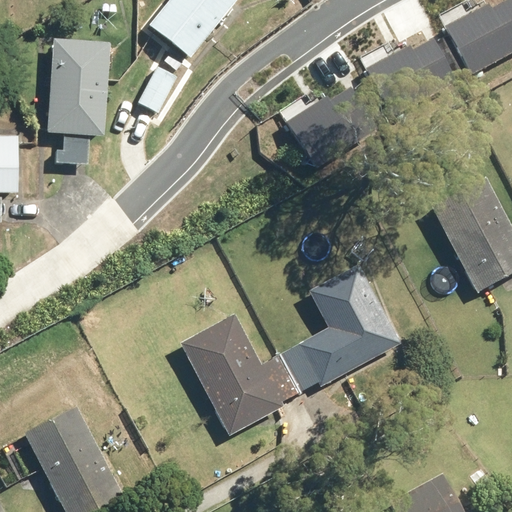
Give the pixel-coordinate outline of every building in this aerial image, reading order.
[(170,0),(151,24),(192,58),(238,0),(170,0)] [(480,1),(439,24),(467,75),(511,50),(511,0),(494,0),(483,7),(480,1)] [(401,44),(360,66),(388,117),(456,80),(431,34),(404,48),(401,44)] [(107,136),(113,41),(55,38),(49,132),(107,136)] [(139,102),(160,113),(179,77),(158,66),(139,102)] [(324,93),(285,118),(316,167),(381,126),(353,82),(327,98),(324,93)] [(0,191),(21,192),(21,135),(0,135),(0,191)] [(58,149),(58,162),(90,164),(92,137),(65,135),(65,150),(58,149)] [(511,220),(488,175),(432,204),(479,292),(511,274),(511,220)] [(182,342),(232,435),(286,406),(284,401),(320,382),(322,386),(404,342),(361,262),(310,289),(331,326),(263,363),(236,313),(182,342)] [(78,403),(26,430),(68,511),(101,511),(128,498),(78,403)] [(468,511),(445,471),(391,501),(397,511),(468,511)]
